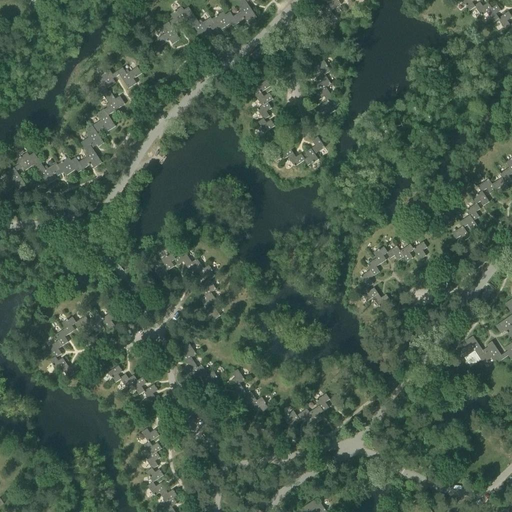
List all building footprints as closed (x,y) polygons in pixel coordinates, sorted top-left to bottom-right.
[(243,10),(233,17),(238,25),(246,19),(248,23),(256,18),(246,3),(244,0),(238,4),(243,10)] [(328,0),(331,4),(327,6),(331,12),(340,6),(338,2),(336,0),(328,0)] [(469,12),(474,8),(474,7),(474,6),(472,3),(476,0),(464,0),(461,2),(469,12)] [(481,17),(486,13),(492,9),(488,3),(483,7),(479,3),(474,6),(474,7),(474,8),(481,17)] [(494,24),(497,22),(496,21),(499,19),(496,15),(501,11),(497,5),(492,9),(486,13),(494,24)] [(331,12),(327,6),(321,10),(324,15),(319,18),(323,23),(334,17),(331,12)] [(173,19),(168,23),(171,26),(176,22),(179,25),(188,19),(193,16),(188,8),(184,11),(181,8),(170,15),(173,19)] [(223,12),(212,20),(215,25),(210,28),(212,32),(219,27),(221,31),(230,24),(233,28),(238,25),(233,17),(230,13),(225,16),(223,12)] [(503,31),(510,26),(507,22),(511,18),(511,17),(508,12),(499,19),(496,21),(497,22),(503,31)] [(200,25),(193,16),(188,19),(202,40),(209,35),(206,31),(210,28),(215,25),(212,20),(211,18),(200,25)] [(171,26),(168,23),(162,27),(167,33),(156,40),(161,47),(169,41),(172,45),(180,40),(171,26)] [(321,71),(323,75),(323,74),(324,76),(329,72),(326,68),(327,67),(324,61),(312,69),(316,74),(321,71)] [(122,68),(117,72),(119,76),(128,90),(136,84),(133,80),(140,75),(136,69),(127,75),(122,68)] [(95,85),(103,97),(108,93),(106,90),(115,84),(113,80),(119,76),(117,72),(112,75),(109,71),(98,79),(100,82),(95,85)] [(316,86),(319,91),(325,88),(325,89),(331,85),(324,76),(323,74),(323,75),(318,78),(321,83),(316,86)] [(252,84),(259,94),(261,93),(270,87),(266,81),(261,84),(258,80),(252,84)] [(323,97),(326,102),(327,103),(328,102),(333,99),(325,89),(325,88),(319,91),(314,95),(318,101),(323,97)] [(109,107),(104,111),(108,116),(125,105),(120,97),(115,100),(110,92),(108,93),(103,97),(109,107)] [(255,97),(262,107),(262,108),(268,104),(273,100),(269,94),(264,98),(261,93),(259,94),(255,97)] [(327,103),(326,102),(317,108),(321,114),(326,110),(329,115),(335,111),(328,102),(327,103)] [(256,110),(262,120),(263,121),(264,120),(269,117),(266,113),(272,109),(268,104),(262,108),(262,107),(256,110)] [(102,120),(92,126),(96,133),(105,128),(107,132),(115,127),(108,116),(104,111),(103,110),(98,114),(102,120)] [(263,121),(262,120),(257,123),(264,134),(274,127),(270,121),(266,124),(264,120),(263,121)] [(80,144),(85,151),(95,144),(97,146),(98,148),(103,144),(96,133),(92,126),(86,130),(90,137),(80,144)] [(314,147),(311,149),(314,155),(324,148),(317,138),(311,142),(314,147)] [(88,156),(78,163),(83,170),(91,165),(94,169),(101,164),(92,149),(97,146),(95,144),(85,151),(88,156)] [(282,161),(287,158),(293,154),(289,148),(284,151),(281,147),(275,151),(282,161)] [(308,158),(304,160),(303,161),(307,167),(318,160),(314,155),(311,149),(305,153),(308,158)] [(18,166),(14,168),(16,172),(22,168),(25,171),(35,165),(37,168),(41,165),(34,154),(29,157),(27,153),(15,161),(18,166)] [(293,154),(287,158),(294,168),(303,161),(304,160),(301,154),(295,158),(293,154)] [(68,158),(57,166),(61,171),(55,174),(57,177),(64,172),(66,176),(75,170),(78,173),(83,170),(78,163),(75,158),(71,161),(68,158)] [(45,171),(41,165),(37,168),(35,169),(47,186),(55,180),(52,176),(55,174),(61,171),(57,166),(56,164),(45,171)] [(25,186),(16,172),(14,168),(8,172),(12,179),(2,186),(6,192),(15,187),(18,191),(25,186)] [(499,175),(501,179),(506,186),(507,185),(511,181),(509,176),(511,174),(511,173),(509,169),(499,175)] [(501,179),(492,185),(496,191),(500,188),(503,193),(509,189),(507,185),(506,186),(501,179)] [(475,205),(477,204),(480,202),(483,207),(489,203),(482,192),(486,189),(490,195),(496,191),(492,185),(491,185),(488,180),(478,187),(481,192),(476,196),(476,197),(472,199),(475,205)] [(466,211),(469,216),(470,216),(474,221),(479,218),(476,212),(480,210),(477,204),(475,205),(466,211)] [(459,223),(462,228),(463,227),(463,228),(467,225),(471,231),(477,227),(474,221),(470,216),(469,216),(459,223)] [(463,227),(462,228),(452,234),(456,240),(460,237),(464,242),(470,238),(463,228),(463,227)] [(413,250),(414,251),(420,260),(426,256),(423,251),(427,248),(423,242),(413,250)] [(400,252),(403,258),(407,263),(413,259),(409,253),(414,251),(413,250),(410,245),(400,252)] [(396,247),(387,253),(386,254),(390,259),(394,256),(398,261),(403,258),(400,252),(396,247)] [(373,255),(376,259),(380,265),(386,261),(383,256),(386,254),(387,253),(383,248),(373,255)] [(175,269),(172,264),(174,263),(175,262),(179,268),(180,267),(175,259),(171,253),(161,261),(164,266),(169,273),(175,269)] [(192,263),(185,253),(175,259),(180,267),(184,264),(186,267),(192,263)] [(204,270),(197,259),(192,263),(186,267),(191,274),(194,272),(196,275),(204,270)] [(366,266),(369,271),(373,277),(380,273),(376,267),(380,265),(376,259),(366,266)] [(165,275),(169,273),(164,266),(154,272),(162,283),(167,280),(165,275)] [(206,277),(208,280),(209,279),(210,281),(215,277),(208,267),(204,270),(196,275),(200,280),(206,277)] [(359,278),(366,287),(367,287),(367,288),(373,284),(370,279),(373,277),(369,271),(359,278)] [(201,291),(205,297),(210,293),(210,294),(216,290),(210,281),(209,279),(208,280),(203,283),(206,288),(201,291)] [(367,302),(372,298),(378,295),(374,288),(370,291),(367,288),(367,287),(366,287),(360,291),(367,302)] [(209,303),(212,307),(213,306),(217,304),(210,294),(210,293),(205,297),(200,300),(204,307),(209,303)] [(378,295),(372,298),(379,308),(390,301),(386,295),(381,299),(378,295)] [(213,306),(212,307),(202,313),(206,319),(211,316),(214,321),(220,317),(213,306)] [(111,313),(101,320),(102,321),(108,330),(114,326),(111,322),(115,319),(111,313)] [(99,315),(88,322),(92,328),(95,333),(101,329),(98,324),(102,321),(101,320),(99,315)] [(510,340),(511,339),(511,338),(511,328),(510,326),(511,324),(511,315),(495,327),(501,335),(505,332),(510,340)] [(62,325),(65,329),(69,335),(75,331),(72,326),(75,324),(74,324),(76,323),(73,317),(62,325)] [(85,317),(76,323),(74,324),(75,324),(78,330),(83,327),(86,332),(92,328),(88,322),(85,317)] [(54,336),(58,341),(62,347),(68,343),(65,338),(69,335),(65,329),(54,336)] [(474,352),(478,358),(484,353),(483,351),(473,337),(465,342),(468,346),(460,352),(464,359),(474,352)] [(507,352),(501,356),(503,359),(507,357),(510,361),(511,359),(511,338),(511,339),(511,343),(505,348),(507,352)] [(48,348),(54,356),(55,359),(61,355),(58,350),(62,347),(58,341),(48,348)] [(484,353),(478,358),(482,364),(493,357),(497,363),(503,359),(501,356),(492,342),(486,346),(487,348),(483,351),(484,353)] [(185,363),(191,359),(196,355),(189,344),(183,348),(186,353),(181,356),(185,363)] [(55,372),(61,368),(66,365),(63,359),(58,362),(55,359),(54,356),(47,360),(55,372)] [(186,376),(190,373),(197,368),(191,359),(185,363),(188,366),(183,370),(186,376)] [(66,365),(61,368),(67,379),(78,371),(74,365),(69,369),(66,365)] [(199,376),(202,380),(208,375),(201,366),(197,368),(190,373),(194,379),(199,376)] [(115,384),(120,380),(120,379),(118,375),(122,372),(118,367),(108,373),(115,384)] [(234,388),(239,384),(244,381),(238,371),(232,375),(235,378),(229,382),(234,388)] [(208,375),(202,380),(206,386),(211,383),(214,387),(219,383),(217,379),(217,378),(213,372),(208,375)] [(127,389),(132,386),(132,385),(138,381),(134,375),(128,379),(125,375),(120,379),(120,380),(127,389)] [(139,396),(143,393),(144,392),(141,388),(146,384),(142,378),(138,381),(132,385),(132,386),(139,396)] [(235,402),(239,399),(246,394),(239,384),(234,388),(236,392),(231,396),(235,402)] [(143,393),(150,403),(156,399),(153,395),(157,392),(153,386),(144,392),(143,393)] [(247,401),(250,406),(256,402),(250,392),(246,394),(239,399),(243,405),(247,401)] [(315,402),(319,407),(322,412),(329,408),(325,403),(330,400),(326,394),(315,402)] [(256,402),(250,406),(254,411),(259,408),(262,413),(268,408),(261,398),(256,402)] [(319,407),(309,413),(314,420),(316,424),(322,420),(319,415),(322,412),(319,407)] [(307,409),(296,416),(300,422),(305,419),(308,424),(314,420),(309,413),(307,409)] [(300,422),(296,416),(293,412),(283,418),(287,424),(292,421),(294,426),(300,422)] [(141,434),(148,443),(149,442),(159,436),(155,430),(150,434),(147,429),(141,434)] [(143,446),(150,456),(150,457),(157,453),(162,450),(157,443),(152,447),(149,442),(148,443),(143,446)] [(145,460),(151,469),(152,470),(153,470),(158,467),(155,462),(161,459),(157,453),(150,457),(150,456),(145,460)] [(145,473),(152,483),(153,484),(153,483),(163,477),(159,470),(155,473),(153,470),(152,470),(151,469),(145,473)] [(154,497),(159,494),(165,490),(161,484),(156,487),(153,483),(153,484),(152,483),(147,487),(154,497)] [(159,494),(165,504),(173,499),(177,496),(173,490),(167,494),(165,490),(159,494)] [(162,506),(165,511),(174,511),(175,511),(172,508),(177,504),(173,499),(165,504),(162,506)] [(326,511),(320,503),(317,505),(314,501),(302,509),(304,511),(308,511),(309,511),(326,511)]
